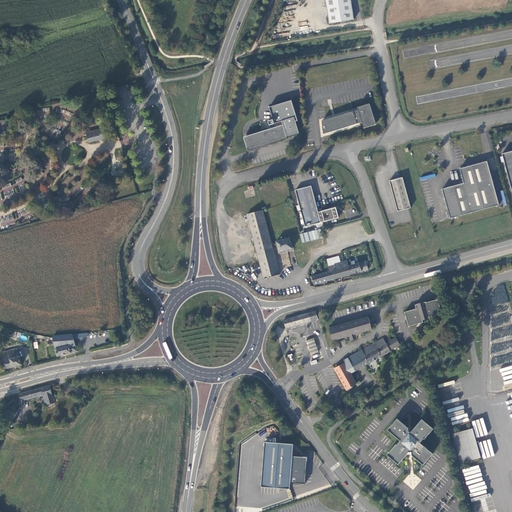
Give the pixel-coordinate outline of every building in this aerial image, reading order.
[(351,0),(325,0),(330,24),(355,20),(351,0)] [(376,125),(370,105),(357,108),(358,112),(354,113),(353,112),(325,121),(322,122),(323,135),(357,125),(357,124),(362,123),(364,129),(376,125)] [(244,139),(247,151),(287,139),(283,127),(276,129),(273,120),(268,121),(271,131),(244,139)] [(85,132),(87,139),(99,136),(100,140),(104,139),(101,128),(85,132)] [(511,152),(502,155),(511,188),(511,152)] [(493,183),(490,174),(488,175),(485,164),(466,169),(461,171),(465,186),(444,192),(451,218),(452,221),(497,208),(491,184),(493,183)] [(410,210),(402,179),(388,182),(397,213),(410,210)] [(500,207),(493,183),(491,184),(497,208),(500,207)] [(311,186),(295,190),(305,226),(321,222),(318,212),(311,186)] [(336,207),(318,212),(321,222),(338,217),(336,207)] [(255,244),(270,240),(262,210),(246,214),(255,244)] [(320,229),(300,234),(303,242),(322,237),(320,229)] [(289,238),(277,241),(279,252),(292,248),(289,238)] [(279,274),(270,240),(255,244),(264,278),(279,274)] [(314,284),(351,274),(349,265),(347,259),(327,264),(329,271),(312,276),(314,284)] [(349,265),(351,274),(368,268),(366,260),(349,265)] [(404,312),(409,327),(423,323),(422,320),(428,319),(428,318),(429,318),(442,314),(438,299),(426,303),(426,302),(415,305),(416,309),(404,312)] [(317,319),(315,311),(283,320),(285,328),(317,319)] [(368,317),(329,328),(333,341),(350,336),(349,333),(354,332),(355,335),(372,330),(368,317)] [(277,326),(274,333),(280,336),(284,329),(277,326)] [(74,337),(74,334),(53,336),(53,342),(56,355),(76,350),(74,337)] [(378,340),(348,357),(349,359),(356,370),(400,346),(395,337),(381,345),(378,340)] [(311,354),(318,351),(315,344),(313,338),(306,340),(308,346),(311,354)] [(28,347),(18,348),(19,357),(29,355),(28,347)] [(16,348),(8,349),(1,351),(6,367),(20,363),(16,348)] [(356,370),(349,359),(343,362),(350,373),(356,370)] [(333,368),(346,389),(355,384),(350,373),(343,362),(333,368)] [(49,385),(19,394),(20,397),(19,404),(25,404),(25,398),(44,394),(45,405),(54,403),(49,385)] [(433,429),(422,419),(412,431),(409,432),(408,428),(397,419),(387,430),(400,441),(396,445),(396,444),(387,455),(398,464),(409,452),(411,452),(412,455),(423,465),(433,454),(420,443),(423,439),(424,439),(433,429)] [(452,434),(458,454),(478,449),(472,428),(452,434)] [(265,443),(262,487),(289,489),(289,483),(291,457),(292,445),(265,443)] [(478,449),(458,454),(460,463),(481,457),(478,449)] [(307,458),(291,457),(289,483),(305,484),(307,458)]
